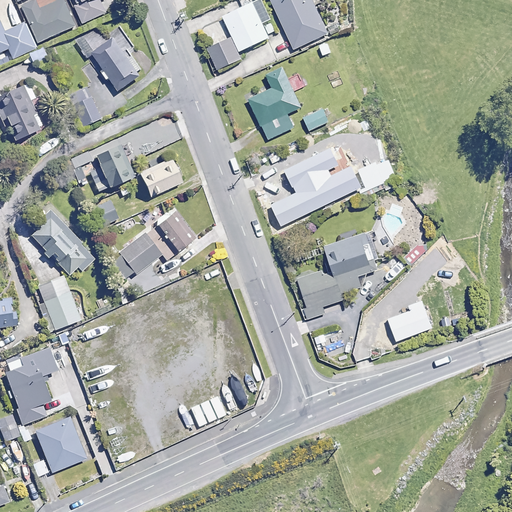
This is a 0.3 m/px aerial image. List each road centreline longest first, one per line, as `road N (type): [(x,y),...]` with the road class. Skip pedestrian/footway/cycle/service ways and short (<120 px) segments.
road 1 (residential): [(303,409),(143,0)]
road 2 (tertiary): [(303,409),(84,511)]
road 3 (tertiary): [(511,335),(303,409)]
